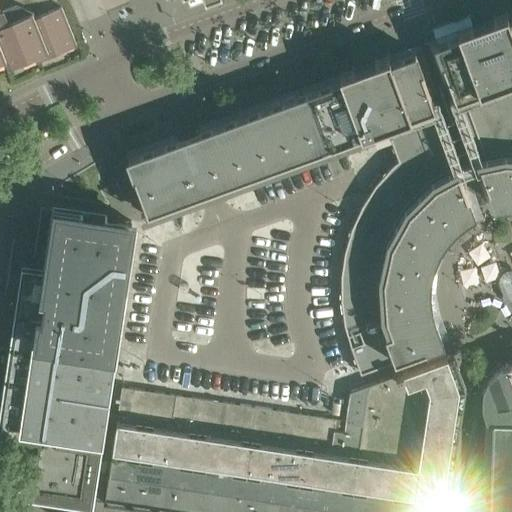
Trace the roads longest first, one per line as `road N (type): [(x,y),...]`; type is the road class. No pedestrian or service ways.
road 1 (unclassified): [(0,187),(128,108),(424,0)]
road 2 (unclassified): [(265,0),(145,43),(0,122)]
road 3 (unknown): [(316,196),(381,154),(455,129)]
